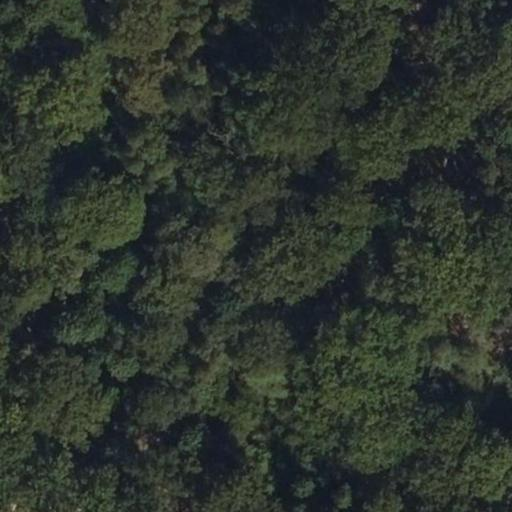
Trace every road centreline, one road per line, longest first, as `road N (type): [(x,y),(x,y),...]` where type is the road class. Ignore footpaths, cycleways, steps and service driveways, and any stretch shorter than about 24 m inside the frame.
road 1 (track): [(378,0),(10,511)]
road 2 (track): [(0,249),(45,511)]
